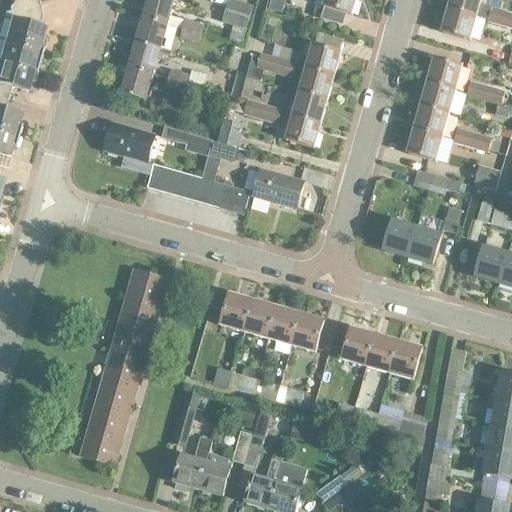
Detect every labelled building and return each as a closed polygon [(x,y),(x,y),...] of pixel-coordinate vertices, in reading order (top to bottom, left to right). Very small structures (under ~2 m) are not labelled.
[(9,0),(14,4),(9,9),(10,13),(40,6),(38,0),(9,0)] [(149,0),(144,20),(168,27),(183,32),(202,37),(205,28),(187,23),(187,22),(171,17),(171,15),(174,16),(177,8),(174,7),(175,1),(170,0),(149,0)] [(356,0),(326,0),(324,9),(352,17),(356,0)] [(452,0),(450,10),(477,18),(511,27),(511,14),(481,5),(482,0),(452,0)] [(226,14),(251,22),(255,10),(231,2),(226,14)] [(40,6),(10,13),(4,15),(5,19),(12,21),(6,42),(43,53),(46,42),(43,41),(46,30),(32,26),(34,18),(43,17),(40,6)] [(477,19),(450,11),(443,34),(470,42),(477,19)] [(251,22),(226,14),(223,26),(234,30),(247,34),(251,22)] [(168,27),(144,20),(137,44),(161,51),(164,52),(166,44),(163,43),(168,27)] [(247,34),(234,30),(230,43),(243,47),(247,34)] [(202,37),(183,32),(181,39),(200,45),(202,37)] [(6,42),(0,63),(37,74),(43,53),(6,42)] [(137,44),(130,69),(154,76),(157,64),(160,65),(162,58),(159,57),(161,51),(137,44)] [(310,61),(307,72),(334,80),(341,56),(307,46),(303,59),(310,61)] [(276,49),(272,62),(295,68),(299,55),(276,49)] [(295,68),(272,62),(261,59),(258,71),(292,81),(295,68)] [(428,86),(456,93),(463,69),(435,61),(428,86)] [(37,74),(0,63),(0,62),(0,98),(8,101),(12,90),(28,94),(31,83),(34,84),(37,74)] [(154,76),(130,69),(122,95),(146,102),(147,100),(156,103),(160,88),(151,85),(154,76)] [(307,72),(300,94),(328,102),(334,80),(307,72)] [(190,79),(171,74),(169,80),(189,86),(190,79)] [(189,86),(169,80),(166,91),(186,96),(189,86)] [(471,84),(467,97),(499,106),(501,106),(502,105),(505,94),(471,84)] [(428,86),(422,108),(449,116),(456,93),(428,86)] [(300,94),(293,117),(321,125),(328,102),(300,94)] [(8,101),(0,98),(0,133),(19,139),(22,129),(18,128),(21,117),(5,112),(8,101)] [(248,104),(241,102),(239,102),(238,107),(230,104),(227,113),(244,118),(248,104)] [(283,114),(260,108),(248,104),(244,118),(279,128),(283,114)] [(499,106),(496,116),(511,120),(511,108),(502,105),(501,106),(499,106)] [(449,116),(422,108),(415,133),(442,141),(449,116)] [(321,125),(293,117),(287,142),(314,150),(321,125)] [(224,121),(218,143),(239,149),(245,127),(224,121)] [(113,127),(106,154),(126,159),(123,170),(142,175),(145,164),(148,165),(155,139),(113,127)] [(187,150),(191,135),(168,128),(163,143),(187,150)] [(453,142),(453,144),(488,154),(489,152),(491,145),(492,140),(457,130),(453,142)] [(19,139),(0,133),(0,156),(9,160),(12,148),(16,149),(19,139)] [(442,141),(415,133),(408,155),(436,163),(442,141)] [(224,164),(208,159),(202,178),(216,182),(219,170),(223,166),(224,164)] [(167,169),(155,166),(149,189),(161,192),(167,169)] [(502,175),(480,168),(474,187),(497,193),(502,175)] [(179,173),(167,169),(161,192),(173,196),(179,173)] [(263,171),(255,198),(298,210),(306,183),(263,171)] [(418,171),(413,188),(428,192),(433,176),(418,171)] [(191,176),(179,173),(173,196),(185,199),(191,176)] [(203,180),(191,176),(185,199),(197,202),(203,180)] [(433,176),(428,192),(444,197),(446,192),(458,196),(462,184),(433,176)] [(215,183),(203,180),(197,202),(209,206),(215,183)] [(227,186),(215,183),(209,206),(221,209),(227,186)] [(239,190),(227,186),(221,209),(233,212),(239,190)] [(251,193),(239,190),(233,212),(245,216),(251,193)] [(494,207),(483,204),(478,224),(489,227),(494,207)] [(462,214),(450,211),(444,234),(456,238),(462,214)] [(511,233),(511,216),(497,212),(493,228),(511,233)] [(411,259),(419,231),(392,223),(384,251),(411,259)] [(442,237),(419,231),(411,259),(433,265),(442,237)] [(501,285),(509,256),(484,249),(476,277),(501,285)] [(511,257),(509,256),(501,285),(511,287),(511,257)] [(134,272),(127,299),(161,309),(168,282),(134,272)] [(245,333),(254,301),(230,295),(221,326),(245,333)] [(161,309),(127,299),(119,326),(153,335),(161,309)] [(254,301),(245,333),(242,342),(267,349),(270,340),(279,309),(254,301)] [(302,315),(279,309),(270,340),(293,347),(302,315)] [(324,321),(302,315),(293,347),(315,353),(324,321)] [(119,326),(111,352),(145,362),(153,335),(119,326)] [(367,368),(376,336),(351,329),(342,361),(367,368)] [(400,343),(376,336),(367,368),(391,374),(400,343)] [(400,343),(391,374),(414,381),(423,349),(400,343)] [(449,370),(464,372),(467,350),(453,348),(449,370)] [(111,352),(104,379),(138,389),(145,362),(111,352)] [(219,370),(214,386),(228,390),(233,374),(219,370)] [(449,370),(445,392),(467,396),(469,396),(473,374),(464,372),(449,370)] [(498,401),(511,402),(511,378),(502,376),(498,401)] [(241,377),(237,393),(253,397),(258,381),(241,377)] [(138,389),(104,379),(96,406),(130,415),(138,389)] [(266,383),(261,400),(276,404),(281,388),(266,383)] [(288,390),(283,406),(299,410),(303,394),(288,390)] [(467,396),(445,392),(441,417),(456,419),(463,420),(467,396)] [(511,402),(498,401),(489,399),(487,410),(496,411),(494,425),(511,428),(511,402)] [(341,402),(336,418),(352,422),(357,406),(341,402)] [(96,406),(88,432),(122,442),(130,415),(96,406)] [(261,408),(253,437),(264,440),(272,412),(261,408)] [(241,421),(253,424),(256,411),(245,409),(241,421)] [(365,409),(361,424),(376,429),(380,413),(365,409)] [(403,419),(399,435),(419,441),(425,419),(405,413),(403,419)] [(180,414),(172,444),(186,448),(194,418),(180,414)] [(399,435),(403,419),(388,415),(383,431),(399,435)] [(441,417),(437,441),(452,443),(456,419),(441,417)] [(511,428),(494,425),(490,450),(511,453),(511,428)] [(122,442),(88,432),(81,459),(115,469),(122,442)] [(241,434),(233,463),(245,466),(253,437),(241,434)] [(253,437),(245,466),(256,469),(264,440),(253,437)] [(182,457),(174,485),(177,486),(175,490),(186,493),(188,489),(199,492),(209,455),(212,443),(201,440),(195,460),(182,457)] [(452,443),(437,441),(434,465),(448,467),(452,443)] [(384,448),(363,448),(363,461),(384,460),(384,448)] [(511,453),(490,450),(479,448),(478,459),(488,460),(485,477),(511,481),(511,453)] [(209,455),(199,492),(224,499),(233,467),(229,466),(230,461),(209,455)] [(363,461),(341,478),(347,487),(367,473),(384,460),(363,461)] [(250,493),(246,506),(266,511),(270,511),(284,464),(272,461),(267,480),(254,477),(250,493)] [(284,464),(270,511),(296,511),(303,491),(308,471),(284,464)] [(341,478),(316,495),(323,504),(347,487),(341,478)] [(428,482),(427,493),(441,495),(449,496),(450,486),(428,482)] [(347,487),(323,504),(328,511),(330,511),(354,496),(347,487)] [(427,493),(423,511),(438,511),(441,495),(427,493)] [(510,511),(511,507),(469,500),(467,511),(510,511)]
